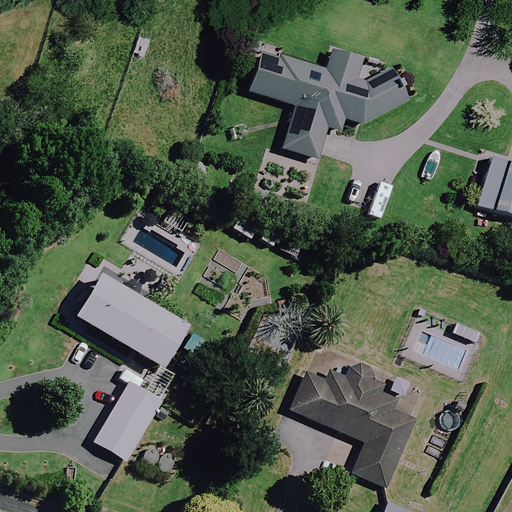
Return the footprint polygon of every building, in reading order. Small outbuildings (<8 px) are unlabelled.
[(397,110),(392,100),(404,93),(393,71),(387,73),(383,65),(365,59),(364,63),(332,53),(325,73),(280,59),(283,51),(263,45),(247,95),(294,110),(280,153),(316,164),(326,131),(340,136),(344,123),(361,128),(397,110)] [(511,167),(491,161),(475,210),(511,221),(511,167)] [(185,330),(98,279),(73,321),(160,373),(185,330)] [(341,380),(308,367),(289,417),(365,445),(353,477),(388,491),(420,406),(380,391),(386,375),(348,361),(341,380)] [(160,404),(128,385),(92,445),(124,465),(160,404)] [(154,472),(165,453),(151,446),(141,465),(154,472)] [(165,453),(154,472),(169,481),(180,461),(165,453)] [(379,511),(381,510),(367,500),(359,511),(379,511)]
